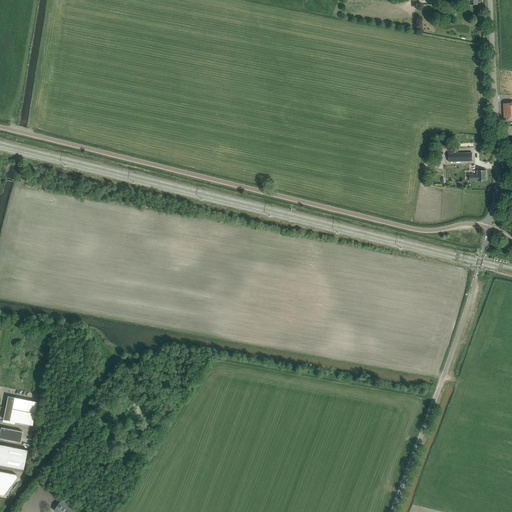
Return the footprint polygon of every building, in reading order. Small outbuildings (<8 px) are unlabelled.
[(472,153),(448,153),(449,162),(472,161),(472,153)] [(434,157),(433,165),(440,166),(441,158),(434,157)] [(473,173),(469,173),(470,181),(478,181),(482,181),(487,180),(486,170),(477,170),(478,174),(473,174),(473,173)] [(7,400),(6,408),(35,414),(37,402),(9,396),(9,397),(8,400),(7,400)] [(35,414),(6,408),(4,416),(5,416),(5,419),(4,419),(4,420),(33,425),(35,414)] [(0,433),(0,438),(21,442),(23,432),(1,427),(0,433)] [(0,444),(0,454),(26,460),(28,450),(0,444)] [(26,460),(0,454),(0,465),(24,470),(26,460)] [(0,494),(4,495),(17,477),(16,474),(0,471),(0,494)] [(53,510),(55,511),(78,511),(61,499),(53,510)]
